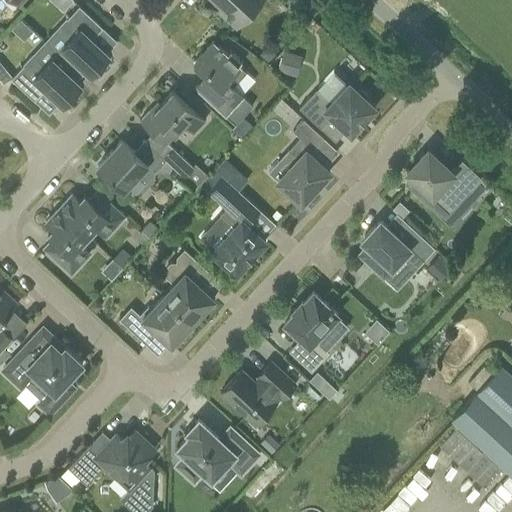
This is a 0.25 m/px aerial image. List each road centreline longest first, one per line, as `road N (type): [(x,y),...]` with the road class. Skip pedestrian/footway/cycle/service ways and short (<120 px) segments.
road 1 (residential): [(453,82),(392,146),(377,181),(168,400),(130,373)]
road 2 (residential): [(53,167),(145,74),(152,44),(116,0)]
road 3 (residential): [(130,373),(0,246)]
road 4 (residential): [(130,373),(51,457),(0,475)]
road 5 (residential): [(453,82),(364,0)]
